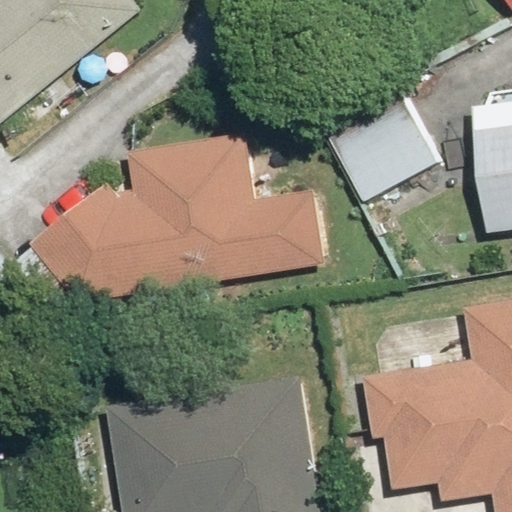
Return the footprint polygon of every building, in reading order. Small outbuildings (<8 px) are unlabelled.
[(0,0),(0,138),(157,9),(149,0),(0,0)] [(418,90),(340,127),(376,206),(455,169),(418,90)] [(511,104),(492,107),(503,233),(511,232),(511,104)] [(0,240),(0,294),(24,277),(51,313),(82,290),(91,302),(342,263),(331,190),(268,200),(262,134),(141,150),(146,193),(133,195),(123,183),(19,261),(2,239),(0,240)] [(508,511),(511,511),(511,307),(483,311),(490,361),(381,376),(390,442),(398,441),(405,493),(449,487),(451,500),(506,492),(508,511)] [(193,402),(122,409),(132,511),(335,511),(323,382),(192,395),(193,402)]
